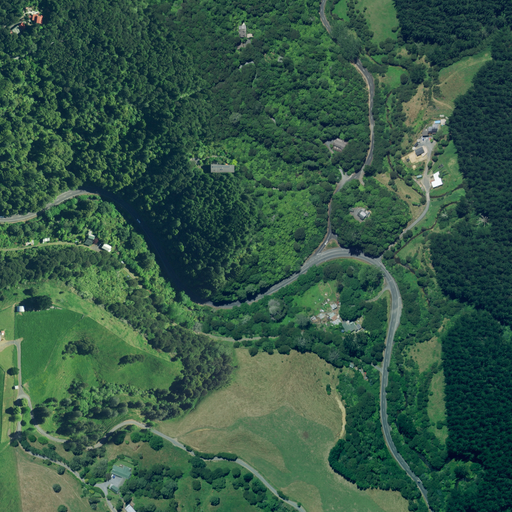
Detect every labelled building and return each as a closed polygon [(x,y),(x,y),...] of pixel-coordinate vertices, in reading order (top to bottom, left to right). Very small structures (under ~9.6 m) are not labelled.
[(38,15),(33,14),(32,20),(36,21),(35,23),(42,24),(44,15),(41,15),(40,17),(37,16),(38,15)] [(25,27),(22,22),(11,30),(12,31),(9,33),(12,38),(19,34),(19,33),(22,31),(22,29),(25,27)] [(246,34),(245,26),(237,26),(238,38),(255,37),(254,33),(246,34)] [(349,143),(336,138),(334,143),(336,143),(334,148),(343,152),(344,150),(346,150),(349,143)] [(426,152),(423,146),(416,150),(419,158),(424,156),(423,153),(426,152)] [(443,184),(439,172),(433,174),(436,181),(433,182),(435,188),(443,184)] [(375,214),(368,210),(365,215),(371,219),(375,214)] [(95,237),(88,235),(86,244),(92,246),(95,237)] [(341,322),(336,315),(332,318),(334,321),(332,322),(335,327),(341,322)] [(359,328),(355,323),(352,325),(351,324),(349,325),(347,323),(343,325),(348,332),(349,331),(350,333),(359,328)] [(111,489),(118,494),(120,489),(119,489),(125,478),(131,480),(133,473),(130,472),(132,468),(126,466),(125,469),(115,465),(113,473),(124,477),(118,488),(114,485),(111,489)]
